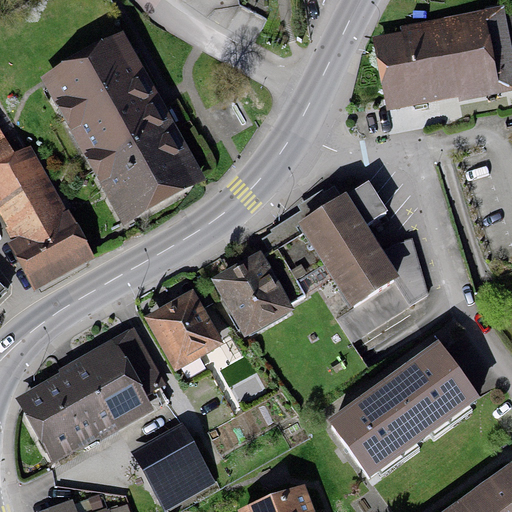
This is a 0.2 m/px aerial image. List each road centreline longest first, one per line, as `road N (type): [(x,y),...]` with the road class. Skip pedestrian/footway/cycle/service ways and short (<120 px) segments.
road 1 (primary): [(297,132),(219,221),(42,328),(0,369)]
road 2 (residential): [(297,132),(405,176),(464,308),(511,376)]
road 3 (primary): [(364,0),(297,132)]
